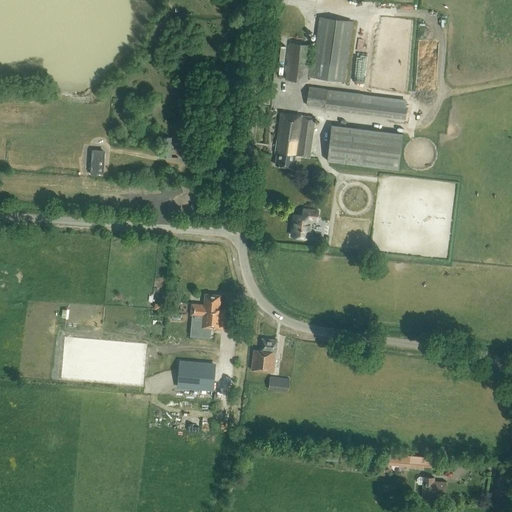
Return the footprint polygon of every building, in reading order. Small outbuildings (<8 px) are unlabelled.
[(308,76),(344,82),(352,21),(319,17),(312,65),(309,65),(312,45),(289,42),(285,80),(307,82),(308,76)] [(308,88),(306,106),(405,119),(407,108),(342,99),(343,92),(308,88)] [(309,157),(314,118),(280,113),(275,152),(277,152),(275,165),(293,167),(295,155),(309,157)] [(402,134),(331,125),(327,161),(398,170),(402,134)] [(171,137),(161,137),(161,157),(171,157),(171,137)] [(90,173),(103,174),(105,152),(92,151),(90,173)] [(317,221),(318,211),(303,209),(302,214),(294,214),(292,236),(309,238),(310,220),(317,221)] [(223,329),(225,309),(219,308),(220,295),(205,294),(204,299),(192,298),(192,304),(201,304),(199,329),(214,330),(214,329),(223,329)] [(273,372),(276,340),(262,339),(261,350),(254,350),(252,370),(273,372)] [(212,389),(214,365),(178,362),(176,386),(212,389)] [(289,379),(270,377),(268,389),(288,392),(289,379)] [(433,457),(385,453),(384,465),(423,468),(423,466),(432,467),(433,457)] [(419,485),(423,485),(422,497),(432,498),(433,495),(444,495),(445,482),(433,481),(433,477),(423,476),(423,477),(419,477),(417,479),(416,482),(419,485)]
